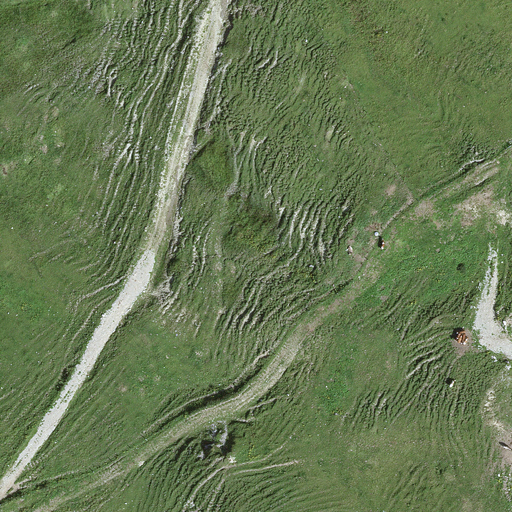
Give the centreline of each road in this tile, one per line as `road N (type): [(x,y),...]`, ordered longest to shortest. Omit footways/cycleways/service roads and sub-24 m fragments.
road 1 (track): [(509,157),(400,226),(366,279),(308,325),(255,390),(41,511)]
road 2 (track): [(227,0),(133,286),(0,492)]
